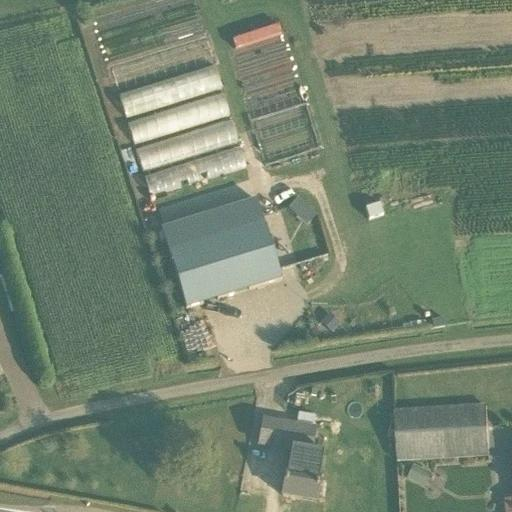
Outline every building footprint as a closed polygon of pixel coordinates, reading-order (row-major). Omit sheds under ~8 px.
[(213,63),(206,40),(111,69),(118,92),(213,63)] [(215,67),(119,97),(126,120),(222,90),(215,67)] [(223,95),(128,124),(135,146),(230,117),(223,95)] [(231,122),(136,151),(143,174),(239,144),(231,122)] [(144,178),(151,199),(246,169),(240,149),(144,178)] [(298,199),(288,210),(294,215),(304,205),(298,199)] [(185,311),(281,281),(263,224),(167,253),(185,311)] [(397,462),(489,456),(486,408),(394,413),(397,462)] [(324,432),(314,430),(262,421),(258,445),(291,451),(287,469),(286,469),(281,497),(315,503),(320,475),(304,472),(307,454),(310,454),(310,453),(320,454),(324,432)] [(425,488),(432,474),(413,466),(407,480),(425,488)]
